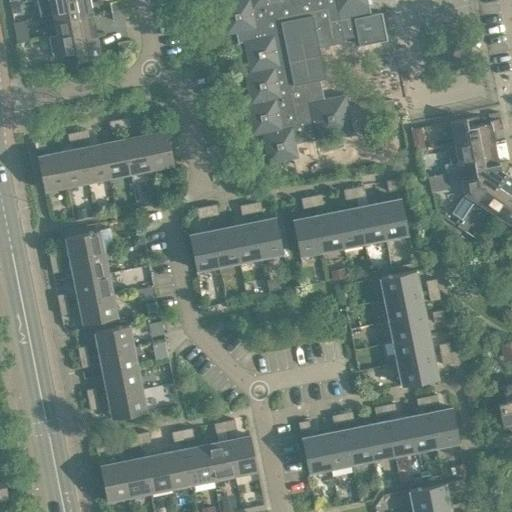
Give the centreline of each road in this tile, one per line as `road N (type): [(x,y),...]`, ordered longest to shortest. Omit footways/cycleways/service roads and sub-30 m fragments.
road 1 (residential): [(259,390),(192,328),(173,222),(198,185),(180,86),(154,74)]
road 2 (tertiary): [(64,511),(4,215)]
road 3 (residential): [(0,102),(154,74)]
road 4 (residential): [(281,511),(259,390)]
